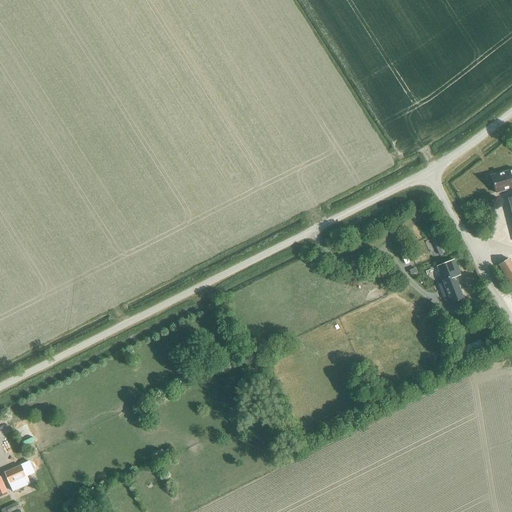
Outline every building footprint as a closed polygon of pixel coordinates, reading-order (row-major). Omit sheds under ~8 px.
[(511,169),(490,176),(495,195),(511,190),(511,169)] [(497,266),(511,288),(511,262),(509,258),(497,266)] [(450,300),(451,304),(463,300),(454,276),(459,274),(454,260),(438,266),(443,281),(436,284),(443,303),(450,300)] [(470,311),(473,317),(491,308),(484,294),(474,299),(478,306),(470,311)] [(25,476),(25,477),(33,473),(28,462),(20,466),(4,474),(9,484),(10,483),(12,487),(15,485),(14,482),(25,476)] [(5,508),(6,511),(11,511),(19,509),(16,503),(5,508)]
